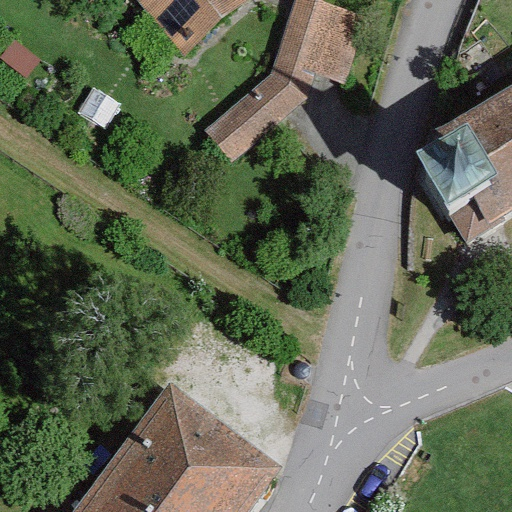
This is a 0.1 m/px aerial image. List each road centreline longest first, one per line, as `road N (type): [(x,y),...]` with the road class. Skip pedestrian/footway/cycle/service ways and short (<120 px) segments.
road 1 (residential): [(344,434),(361,300),(419,56),(441,0)]
road 2 (residential): [(344,434),(511,362)]
